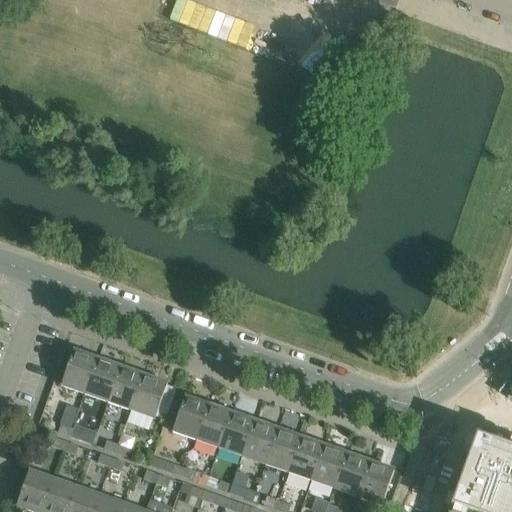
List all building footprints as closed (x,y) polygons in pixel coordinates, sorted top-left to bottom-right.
[(61,388),(84,396),(96,361),(74,353),(61,388)] [(121,370),(96,361),(84,396),(108,405),(121,370)] [(143,378),(121,370),(108,405),(131,413),(143,378)] [(167,386),(143,378),(131,413),(155,421),(167,386)] [(172,434),(196,442),(208,407),(185,399),(172,434)] [(232,415),(208,407),(196,442),(219,451),(232,415)] [(255,424),(232,415),(219,451),(242,459),(255,424)] [(277,432),(255,424),(242,459),(265,467),(277,432)] [(72,431),(61,427),(58,435),(69,439),(72,431)] [(85,436),(72,431),(69,439),(82,444),(85,436)] [(300,440),(277,432),(265,467),(288,475),(300,440)] [(54,440),(54,441),(51,449),(63,453),(66,445),(54,440)] [(324,448),(300,440),(288,475),(311,483),(324,448)] [(511,511),(511,453),(476,441),(463,477),(460,485),(450,511),(511,511)] [(107,443),(104,452),(116,456),(119,448),(107,443)] [(78,449),(66,445),(63,453),(75,457),(78,449)] [(131,452),(119,448),(116,456),(128,460),(131,452)] [(346,456),(324,448),(311,483),(334,491),(346,456)] [(369,464),(346,456),(334,491),(357,499),(369,464)] [(100,457),(97,465),(109,469),(112,461),(100,457)] [(124,465),(112,461),(109,469),(121,474),(124,465)] [(394,473),(369,464),(357,499),(381,508),(394,473)] [(174,467),(171,476),(182,480),(185,471),(174,467)] [(198,476),(185,471),(182,480),(195,484),(198,476)] [(17,509),(25,511),(41,511),(52,482),(29,473),(17,509)] [(147,473),(146,474),(144,482),(154,485),(158,477),(147,473)] [(170,482),(158,477),(154,485),(167,490),(170,482)] [(431,495),(436,481),(427,477),(422,491),(431,495)] [(68,511),(76,490),(52,482),(41,511),(68,511)] [(220,484),(217,492),(229,496),(232,488),(220,484)] [(244,492),(232,488),(229,496),(241,500),(244,492)] [(93,511),(99,498),(76,490),(68,511),(93,511)] [(193,490),(190,498),(201,502),(204,494),(193,490)] [(248,492),(245,502),(251,504),(255,494),(248,492)] [(217,498),(204,494),(201,502),(214,506),(217,498)] [(120,511),(123,507),(99,498),(93,511),(120,511)] [(274,511),(277,504),(266,500),(263,508),(273,511),(274,511)]
